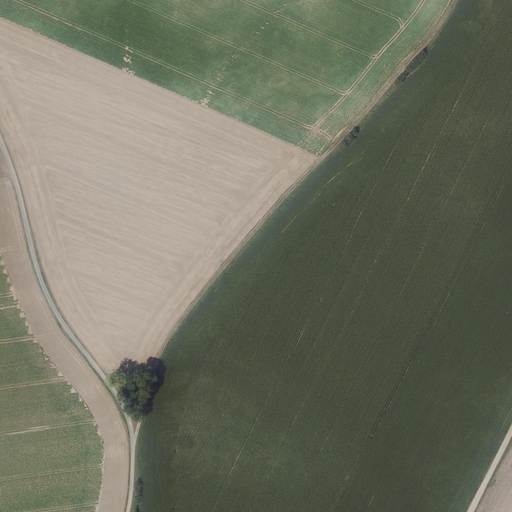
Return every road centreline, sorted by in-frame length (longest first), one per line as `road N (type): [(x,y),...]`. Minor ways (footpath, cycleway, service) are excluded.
road 1 (track): [(455,0),(425,46),(255,231),(172,335),(135,442)]
road 2 (track): [(0,136),(57,313),(127,411),(136,448)]
